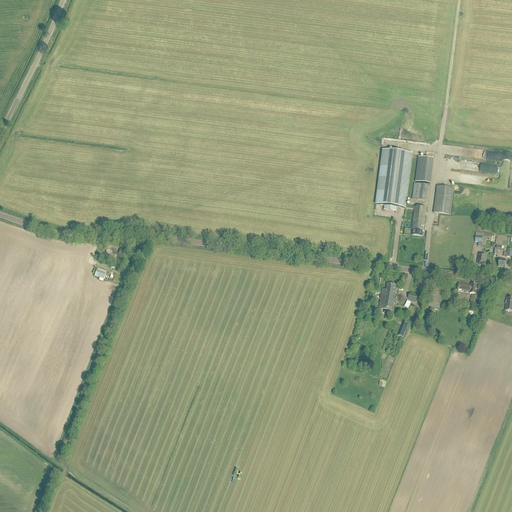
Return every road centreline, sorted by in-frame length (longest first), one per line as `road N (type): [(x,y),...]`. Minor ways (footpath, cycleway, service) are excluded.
road 1 (tertiary): [(511,283),(172,239),(65,236),(0,215)]
road 2 (track): [(151,237),(44,511)]
road 3 (unclassified): [(0,135),(63,0)]
